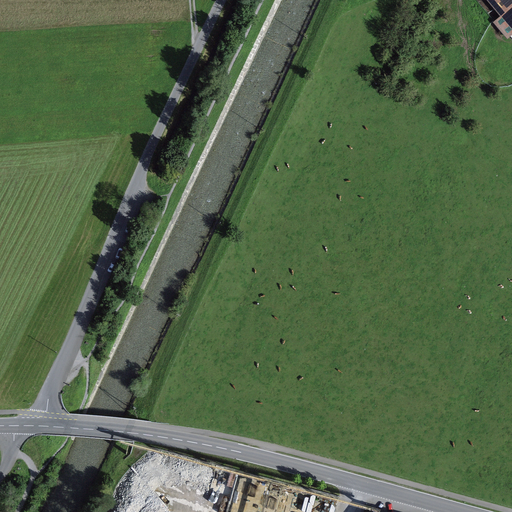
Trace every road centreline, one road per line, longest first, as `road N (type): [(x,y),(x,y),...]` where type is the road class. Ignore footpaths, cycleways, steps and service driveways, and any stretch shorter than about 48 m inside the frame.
road 1 (tertiary): [(14,425),(216,446),(461,511)]
road 2 (track): [(52,386),(220,0)]
